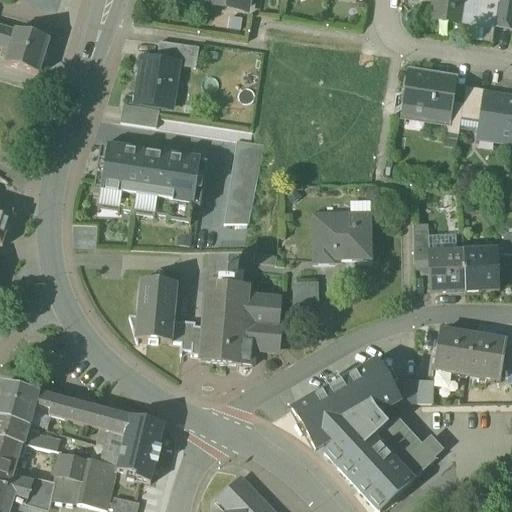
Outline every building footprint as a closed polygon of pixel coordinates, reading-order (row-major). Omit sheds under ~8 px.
[(245,12),(247,0),(206,0),(207,1),(225,4),(224,9),(245,12)] [(457,28),(457,27),(461,0),(435,0),(431,23),(457,28)] [(461,0),(457,27),(493,33),(493,30),(497,5),(498,6),(499,0),(461,0)] [(493,30),(511,33),(511,0),(499,0),(498,6),(497,5),(493,30)] [(206,6),(224,9),(225,4),(207,1),(206,6)] [(225,19),(222,34),(241,37),(244,22),(225,19)] [(0,50),(2,51),(9,53),(14,32),(0,28),(0,50)] [(5,67),(38,76),(49,41),(15,31),(14,32),(9,53),(2,51),(0,56),(0,57),(7,59),(5,67)] [(155,66),(178,70),(179,60),(197,63),(198,52),(158,46),(155,66)] [(178,70),(177,71),(195,74),(197,63),(179,60),(178,70)] [(135,108),(171,113),(177,71),(178,70),(155,66),(142,64),(135,108)] [(447,126),(448,126),(450,111),(454,84),(411,77),(404,119),(447,126)] [(465,91),(462,113),(461,118),(482,121),(485,101),(486,101),(487,95),(465,91)] [(479,141),(511,146),(511,105),(486,101),(485,101),(482,121),(479,141)] [(158,115),(122,110),(120,127),(155,132),(158,115)] [(458,140),(461,118),(462,113),(450,111),(448,126),(447,126),(445,138),(458,140)] [(262,149),(236,145),(223,229),(247,229),(262,149)] [(192,215),(192,211),(199,166),(200,162),(164,156),(163,161),(163,164),(141,161),(142,157),(143,153),(107,147),(106,151),(99,197),(99,201),(119,204),(171,212),(192,215)] [(92,196),(99,197),(106,151),(99,150),(92,196)] [(206,167),(199,166),(192,211),(199,212),(206,167)] [(483,173),(479,193),(499,197),(503,176),(483,173)] [(119,204),(99,201),(96,214),(117,217),(119,204)] [(169,225),(171,212),(119,204),(117,217),(119,218),(119,216),(132,218),(132,220),(133,220),(135,208),(154,211),(152,223),(154,223),(154,222),(167,224),(167,225),(169,225)] [(349,223),(369,223),(369,207),(349,207),(349,223)] [(135,208),(133,220),(152,223),(154,211),(135,208)] [(13,215),(0,210),(0,249),(2,250),(13,215)] [(171,212),(169,225),(189,229),(192,215),(171,212)] [(334,266),(370,265),(369,223),(349,223),(333,223),(333,220),(313,220),(313,244),(313,266),(334,266)] [(412,233),(413,270),(429,269),(429,257),(428,240),(427,232),(412,233)] [(502,258),(511,258),(511,235),(502,235),(502,258)] [(428,240),(429,257),(456,256),(455,239),(428,240)] [(190,242),(179,240),(177,249),(189,251),(190,242)] [(334,271),(334,266),(313,266),(313,244),(311,243),(312,271),(334,271)] [(496,254),(462,255),(464,291),(478,291),(478,294),(498,293),(496,254)] [(462,255),(456,256),(429,257),(429,269),(430,296),(450,295),(450,292),(464,291),(462,255)] [(252,267),(275,270),(276,258),(254,256),(252,267)] [(218,284),(229,285),(230,271),(219,270),(218,284)] [(171,348),(171,347),(173,327),(177,288),(139,284),(135,322),(128,322),(134,341),(133,344),(148,345),(148,347),(157,348),(157,346),(171,348)] [(241,369),(251,370),(254,344),(254,343),(242,341),(246,300),(247,290),(216,287),(215,296),(206,295),(203,332),(201,350),(200,360),(200,366),(241,370),(241,369)] [(292,288),(292,313),(318,313),(317,287),(292,288)] [(254,344),(278,346),(280,328),(277,328),(279,303),(246,300),(242,341),(254,343),(254,344)] [(182,328),(173,327),(171,347),(180,348),(180,355),(192,356),(191,359),(200,360),(201,350),(203,332),(194,331),(192,331),(183,331),(184,328),(182,328)] [(452,374),(466,376),(472,340),(438,334),(432,373),(452,377),(452,374)] [(506,346),(472,340),(466,376),(481,379),(480,381),(499,384),(506,346)] [(314,454),(319,451),(299,416),(380,370),(377,364),(291,414),(314,454)] [(388,430),(377,418),(373,413),(394,394),(380,370),(299,416),(319,451),(329,445),(332,449),(356,427),(357,425),(372,441),(388,430)] [(416,408),(415,384),(402,385),(403,408),(416,408)] [(415,384),(416,408),(431,408),(432,384),(415,384)] [(1,387),(0,390),(0,421),(29,430),(34,410),(38,397),(1,387)] [(400,404),(394,394),(373,413),(377,418),(400,404)] [(48,420),(96,433),(100,414),(38,397),(34,410),(49,414),(48,420)] [(44,434),(48,420),(49,414),(34,410),(29,430),(44,434)] [(96,433),(107,435),(112,417),(100,414),(96,433)] [(129,421),(112,417),(107,435),(124,440),(129,421)] [(25,442),(29,430),(0,421),(0,443),(22,449),(23,449),(25,442)] [(156,462),(157,459),(158,453),(164,429),(129,421),(124,440),(116,471),(115,476),(135,481),(134,484),(150,488),(154,468),(156,462)] [(388,430),(372,441),(412,485),(434,464),(397,423),(388,430)] [(384,511),(413,486),(412,485),(372,441),(357,425),(356,427),(332,449),(326,454),(323,457),(373,511),(384,511)] [(23,449),(56,457),(59,445),(38,440),(36,445),(25,442),(23,449)] [(0,443),(0,455),(18,460),(22,449),(0,443)] [(13,477),(18,460),(0,455),(0,489),(9,492),(13,477)] [(77,507),(99,511),(107,511),(115,476),(116,471),(59,458),(55,481),(82,487),(77,507)] [(18,494),(31,497),(34,482),(13,477),(9,492),(18,494)] [(54,487),(52,501),(66,504),(77,507),(82,487),(55,481),(54,486),(54,487)] [(34,482),(31,497),(52,501),(54,487),(54,486),(34,482)] [(258,511),(256,510),(261,506),(238,483),(217,503),(225,511),(258,511)] [(18,494),(9,492),(0,489),(0,511),(10,511),(12,509),(15,501),(18,494)] [(501,511),(511,511),(511,493),(497,499),(501,511)] [(44,511),(51,505),(52,501),(31,497),(18,494),(15,501),(27,505),(25,511),(29,511),(44,511)] [(137,511),(138,509),(113,502),(110,511),(137,511)]
